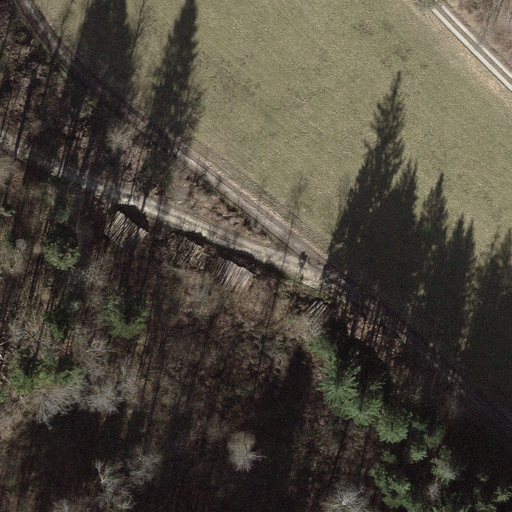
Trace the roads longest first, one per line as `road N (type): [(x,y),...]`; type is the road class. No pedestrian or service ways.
road 1 (track): [(0,137),(354,283),(511,419)]
road 2 (track): [(354,283),(165,145),(29,0)]
